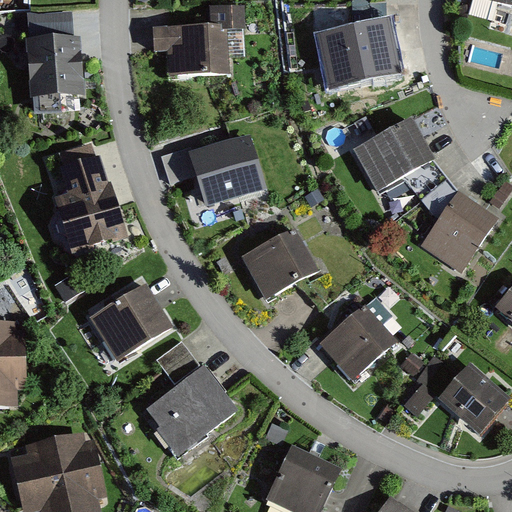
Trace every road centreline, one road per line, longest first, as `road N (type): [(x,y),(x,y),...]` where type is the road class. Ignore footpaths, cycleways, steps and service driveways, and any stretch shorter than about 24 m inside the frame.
road 1 (residential): [(511,477),(460,481),(381,452),(285,387),(248,351),(179,260),(155,213),(126,124),(114,0)]
road 2 (residential): [(481,155),(439,59),(431,0)]
